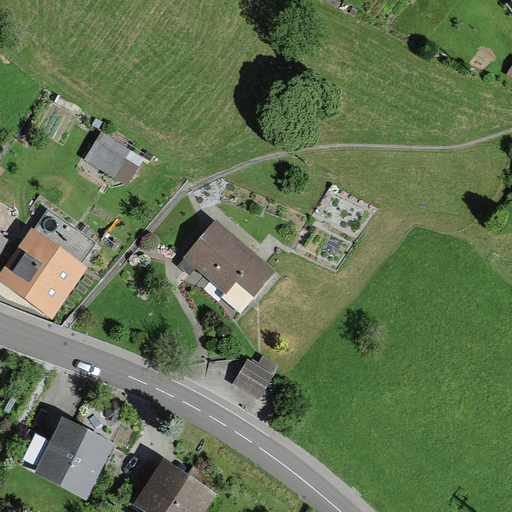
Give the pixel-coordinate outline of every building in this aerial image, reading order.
[(132,155),(99,135),(83,161),(116,181),(132,155)] [(0,233),(3,236),(17,215),(0,203),(0,233)] [(0,287),(48,321),(83,271),(76,266),(92,244),(44,211),(0,272),(0,287)] [(273,272),(213,220),(181,258),(222,293),(233,281),(251,297),(273,272)] [(269,376),(266,375),(273,364),(258,354),(254,361),(248,357),(245,362),(242,360),(228,382),(255,399),(269,376)] [(81,499),(109,443),(57,418),(30,474),(81,499)] [(200,511),(212,495),(158,460),(128,504),(140,511),(200,511)]
